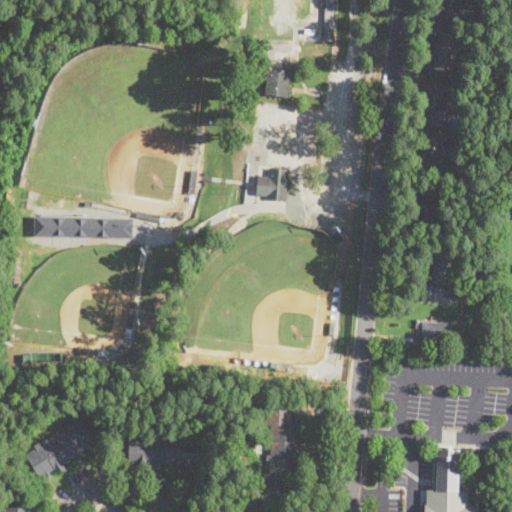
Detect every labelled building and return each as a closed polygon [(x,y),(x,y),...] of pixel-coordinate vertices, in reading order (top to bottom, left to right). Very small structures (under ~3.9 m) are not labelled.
[(334,0),(333,40),(325,40),(326,4),(321,4),(321,0),(334,0)] [(459,0),(458,18),(434,15),(435,0),(459,0)] [(459,34),(459,38),(456,38),(453,67),(455,67),(455,73),(434,70),(435,59),(432,58),(435,41),(438,41),(439,31),(459,34)] [(291,92),(288,91),(287,97),(265,95),(268,69),(290,72),(288,86),(291,86),(291,92)] [(452,87),(451,92),(449,92),(445,119),(448,120),(447,126),(425,122),(431,84),(452,87)] [(442,139),(440,179),(422,178),(422,162),(421,162),(421,149),(424,149),(424,138),(442,139)] [(289,169),(287,201),(267,199),(267,196),(256,195),(257,176),(269,177),(270,168),(289,169)] [(437,205),(436,215),(434,215),(432,228),(415,226),(420,189),(436,191),(435,205),(437,205)] [(32,215),(32,235),(131,236),(131,217),(32,215)] [(452,250),(448,284),(428,282),(432,248),(452,250)] [(493,273),(491,282),(485,281),(487,272),(493,273)] [(450,323),(450,340),(423,340),(423,322),(450,323)] [(343,384),(336,389),(328,378),(335,373),(343,384)] [(292,424),(298,424),(297,453),(299,453),(298,475),(291,475),(290,494),(265,493),(266,477),(261,477),(261,473),(271,473),(272,461),(267,461),(267,454),(271,455),(271,441),(267,441),(267,437),(272,437),(272,425),(262,424),(262,421),(266,421),(267,405),(292,406),(292,424)] [(83,418),(98,442),(92,445),(94,448),(89,450),(88,448),(83,451),(85,455),(77,460),(75,457),(64,464),(66,469),(58,474),(55,469),(50,472),(52,474),(47,478),(45,475),(40,478),(26,455),(36,449),(34,446),(39,442),(42,447),(51,442),(49,438),(53,436),(52,434),(57,431),(59,435),(69,429),(67,424),(71,421),(73,424),(83,418)] [(182,436),(182,439),(202,439),(202,465),(150,464),(150,466),(135,466),(136,464),(128,464),(129,440),(145,440),(145,436),(162,437),(162,432),(169,432),(169,436),(182,436)] [(460,450),(460,492),(467,492),(467,506),(477,506),(476,511),(425,511),(426,505),(427,505),(427,489),(438,490),(438,449),(460,450)]
